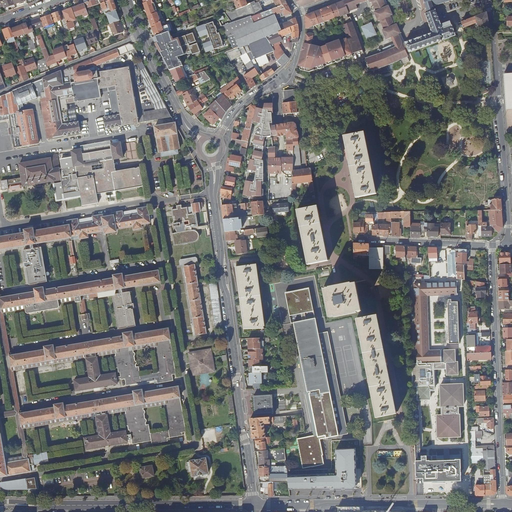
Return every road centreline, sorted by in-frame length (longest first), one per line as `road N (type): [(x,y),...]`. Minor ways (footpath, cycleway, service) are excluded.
road 1 (residential): [(253,504),(212,159)]
road 2 (residential): [(502,503),(492,245)]
road 3 (secondary): [(63,505),(253,504)]
road 4 (secondary): [(253,504),(437,504)]
road 5 (unknown): [(184,381),(21,408)]
road 6 (residential): [(496,68),(508,229)]
road 7 (residential): [(217,138),(245,101),(293,63),(302,31),(297,12)]
road 8 (residential): [(140,35),(0,93)]
road 9 (residential): [(355,238),(492,245)]
road 10 (residential): [(140,35),(186,126),(202,139)]
